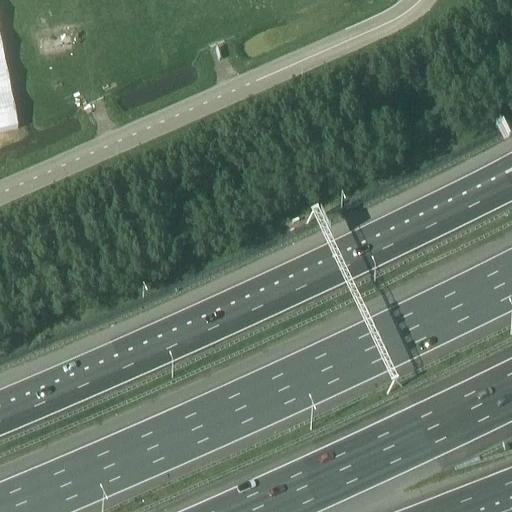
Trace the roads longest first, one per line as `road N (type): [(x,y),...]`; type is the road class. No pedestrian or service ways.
road 1 (motorway): [(511,280),(1,511)]
road 2 (motorway): [(499,190),(295,293),(0,421)]
road 3 (unclassified): [(0,195),(416,0)]
road 4 (motorway): [(255,511),(511,391)]
